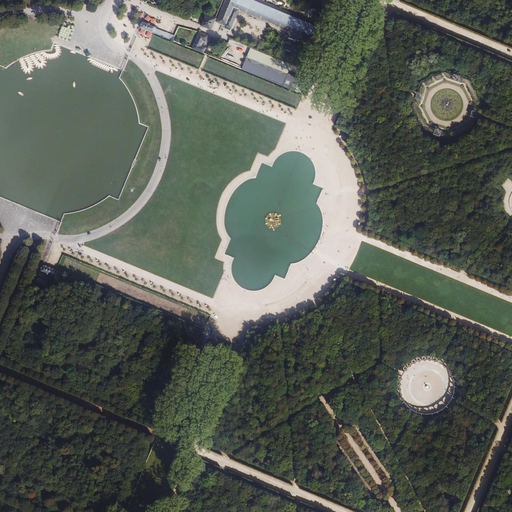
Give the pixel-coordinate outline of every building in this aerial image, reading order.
[(325,36),(242,4),(243,0),(224,0),(216,23),(232,29),(238,13),(322,45),(325,36)] [(260,0),(243,0),(242,4),(325,36),(329,27),(260,0)] [(213,20),(203,16),(198,28),(208,32),(213,20)] [(155,25),(140,20),(136,29),(139,30),(166,40),(168,33),(154,28),(155,25)] [(69,34),(73,24),(63,21),(60,30),(69,34)] [(196,33),(190,50),(201,54),(203,49),(199,47),(200,43),(204,44),(206,37),(196,33)] [(245,60),(241,70),(282,86),(286,76),(245,60)] [(422,82),(420,89),(419,91),(418,91),(415,97),(416,98),(415,99),(413,107),(425,130),(434,133),(433,134),(440,136),(441,135),(449,138),(473,127),(476,118),(477,118),(479,111),(478,111),(478,110),(480,102),(469,79),(460,76),(461,76),(454,73),(454,74),(445,71),(422,82)] [(37,275),(52,281),(55,271),(41,266),(37,275)] [(46,289),(47,285),(38,281),(36,285),(46,289)]
